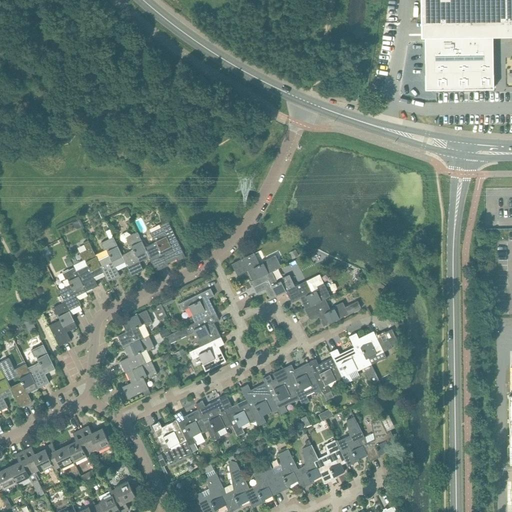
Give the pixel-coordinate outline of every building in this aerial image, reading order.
[(511,0),(419,0),(420,20),(511,20),(511,0)] [(493,34),(425,35),(425,37),(425,75),(426,88),(493,87),(493,36),(493,34)] [(156,242),(145,247),(146,250),(149,257),(156,271),(168,265),(166,261),(168,259),(169,261),(176,258),(177,261),(185,257),(171,226),(170,227),(168,228),(167,227),(165,228),(166,229),(163,230),(161,227),(149,233),(153,240),(154,239),(156,242)] [(146,250),(145,247),(137,231),(131,234),(126,231),(121,234),(120,239),(125,242),(127,241),(128,244),(130,243),(133,249),(122,255),(125,262),(132,276),(144,270),(139,261),(149,257),(146,250)] [(122,255),(113,237),(101,242),(104,249),(106,249),(109,255),(98,260),(97,260),(103,272),(107,281),(119,275),(115,267),(125,262),(122,255)] [(76,270),(86,292),(98,286),(93,277),(103,272),(97,260),(98,260),(88,240),(83,242),(86,249),(79,253),(82,260),(84,259),(87,265),(76,270)] [(248,271),(252,280),(252,281),(272,271),(281,267),(275,255),(265,260),(265,262),(260,264),(254,253),(231,264),(237,276),(248,271)] [(69,256),(64,259),(68,267),(73,264),(69,256)] [(74,267),(62,273),(65,280),(67,279),(70,285),(58,290),(64,302),(69,311),(80,305),(76,297),(86,292),(76,270),(74,267)] [(270,299),(276,296),(286,291),(295,287),(295,286),(289,275),(282,278),(283,280),(277,283),(272,271),(252,281),(252,280),(251,281),(256,293),(265,289),(270,299)] [(286,291),(292,303),(300,299),(305,308),(325,299),(330,297),(320,275),(295,286),(295,287),(286,291)] [(195,323),(216,313),(210,301),(208,302),(207,299),(214,295),(210,288),(179,303),(183,311),(189,308),(193,315),(192,316),(195,322),(195,323)] [(305,308),(304,309),(310,321),(319,316),(323,327),(361,308),(358,301),(345,307),(343,302),(336,306),(336,307),(331,310),(325,299),(305,308)] [(67,332),(77,327),(69,311),(64,302),(52,308),(56,315),(57,314),(60,320),(49,326),(59,346),(71,340),(67,332)] [(153,307),(152,307),(156,314),(165,310),(161,303),(154,306),(153,307)] [(146,310),(121,322),(126,332),(117,336),(123,348),(124,348),(144,338),(139,327),(144,324),(145,326),(152,322),(146,310)] [(166,336),(170,344),(194,332),(198,339),(197,340),(200,347),(221,337),(215,325),(213,326),(212,323),(219,320),(216,313),(195,323),(195,322),(170,334),(166,336)] [(29,315),(22,318),(25,324),(32,320),(29,315)] [(164,328),(158,331),(162,339),(166,336),(170,334),(168,329),(167,328),(165,329),(164,328)] [(349,337),(354,348),(354,347),(364,368),(371,384),(378,380),(371,365),(368,358),(376,354),(377,356),(384,353),(393,348),(392,346),(391,346),(385,332),(376,336),(374,332),(362,338),(363,339),(360,341),(359,339),(356,333),(349,337)] [(149,336),(144,338),(124,348),(128,357),(120,361),(125,374),(126,373),(146,364),(146,363),(141,352),(147,349),(148,351),(155,348),(149,336)] [(200,347),(189,352),(193,359),(199,356),(203,364),(202,364),(205,371),(226,361),(220,349),(218,350),(217,347),(224,344),(221,337),(200,347)] [(27,368),(38,388),(49,383),(46,375),(56,370),(43,344),(31,350),(34,357),(36,356),(39,362),(28,368),(27,368)] [(357,371),(364,368),(354,347),(354,348),(342,353),(343,355),(341,356),(337,349),(330,352),(332,358),(333,358),(343,378),(343,379),(345,384),(352,380),(359,377),(359,375),(357,371)] [(8,358),(0,361),(0,365),(2,369),(7,381),(17,376),(19,376),(21,382),(10,387),(13,393),(13,394),(20,408),(32,402),(28,393),(38,388),(27,368),(28,368),(26,364),(25,364),(23,365),(14,369),(8,358)] [(316,359),(308,363),(318,384),(319,384),(322,392),(324,394),(326,398),(327,400),(334,396),(333,395),(331,391),(328,384),(336,381),(336,382),(343,379),(343,378),(333,358),(332,358),(321,363),(322,365),(319,366),(318,365),(316,359)] [(131,383),(122,387),(128,399),(143,392),(145,396),(151,394),(149,389),(143,378),(149,375),(150,376),(157,373),(151,361),(146,363),(146,364),(126,373),(131,383)] [(291,364),(284,367),(297,394),(299,399),(299,400),(300,399),(302,405),(309,401),(307,396),(315,392),(315,393),(322,392),(319,384),(318,384),(308,363),(297,368),(297,370),(295,371),(294,369),(291,364)] [(270,374),(263,378),(262,378),(265,382),(278,410),(280,414),(287,411),(285,406),(299,399),(297,394),(284,367),(272,373),(276,380),(273,381),(270,374)] [(4,398),(13,394),(13,393),(10,387),(2,369),(0,369),(0,410),(8,407),(4,398)] [(271,413),(278,410),(265,382),(253,388),(254,390),(251,392),(247,384),(240,388),(246,399),(257,420),(256,420),(259,426),(266,422),(263,416),(271,412),(271,413)] [(380,383),(374,386),(377,394),(383,391),(380,383)] [(384,392),(373,397),(376,404),(387,399),(384,392)] [(226,394),(219,398),(219,399),(222,404),(232,425),(237,436),(238,436),(242,434),(244,433),(241,426),(249,422),(250,424),(256,420),(257,420),(246,399),(234,405),(235,407),(233,408),(232,406),(229,401),(226,394)] [(213,441),(220,438),(217,431),(225,427),(225,429),(232,425),(222,404),(219,399),(208,405),(208,406),(206,407),(202,401),(195,404),(198,409),(208,430),(213,441)] [(176,420),(189,446),(193,444),(194,444),(196,443),(193,436),(201,432),(201,434),(208,430),(198,409),(186,415),(187,417),(184,418),(181,411),(173,415),(176,420)] [(306,416),(301,419),(303,423),(305,427),(310,425),(306,416)] [(337,439),(335,440),(337,444),(336,444),(346,463),(345,463),(347,466),(357,461),(357,459),(367,454),(360,440),(365,438),(354,416),(350,419),(353,425),(348,427),(349,435),(338,441),(337,439)] [(367,442),(365,438),(360,440),(367,454),(370,462),(381,457),(380,455),(391,450),(388,444),(395,441),(390,431),(388,432),(381,418),(371,422),(374,439),(367,442)] [(159,422),(152,425),(167,457),(170,463),(176,460),(170,447),(179,443),(180,444),(182,449),(189,446),(176,420),(164,426),(165,428),(163,429),(162,427),(159,422)] [(89,426),(81,430),(91,451),(96,449),(97,450),(110,444),(102,428),(92,433),(89,426)] [(66,446),(74,462),(87,455),(86,454),(91,451),(81,430),(73,433),(76,441),(66,446)] [(341,465),(345,463),(346,463),(336,444),(337,444),(335,440),(325,444),(328,461),(321,464),(319,460),(314,462),(321,476),(325,484),(335,479),(334,477),(345,472),(341,465)] [(61,468),(74,462),(66,446),(56,451),(52,444),(44,448),(45,449),(53,465),(54,469),(60,466),(61,468)] [(311,481),(321,476),(314,462),(319,460),(311,444),(302,449),(305,465),(298,469),(295,464),(291,467),(298,481),(301,488),(312,483),(311,481)] [(45,449),(35,454),(31,447),(24,451),(34,472),(39,470),(40,471),(53,465),(45,449)] [(272,494),(298,481),(291,467),(295,464),(288,449),(279,454),(282,470),(274,473),(272,469),(268,471),(271,479),(266,481),(272,494)] [(19,462),(9,467),(17,483),(29,477),(32,483),(38,480),(34,472),(24,451),(16,455),(19,462)] [(223,488),(219,491),(226,505),(229,511),(240,507),(239,505),(249,500),(242,486),(247,484),(239,468),(236,462),(231,461),(230,462),(228,464),(230,473),(233,489),(225,493),(223,488)] [(273,496),(272,494),(266,481),(271,479),(268,471),(272,469),(268,461),(253,468),(256,485),(249,488),(247,484),(242,486),(249,500),(252,508),(263,503),(262,501),(273,496)] [(211,464),(203,468),(206,474),(206,473),(214,470),(211,464)] [(0,488),(3,487),(4,489),(17,483),(9,467),(0,471),(0,488)] [(215,510),(226,505),(219,491),(223,488),(216,473),(206,478),(210,494),(202,497),(200,492),(195,495),(203,511),(216,511),(215,510)] [(120,511),(122,511),(129,509),(125,502),(136,497),(128,481),(115,487),(116,489),(110,491),(112,495),(120,511)] [(112,495),(99,501),(100,503),(95,505),(98,511),(117,511),(120,511),(112,495)]
